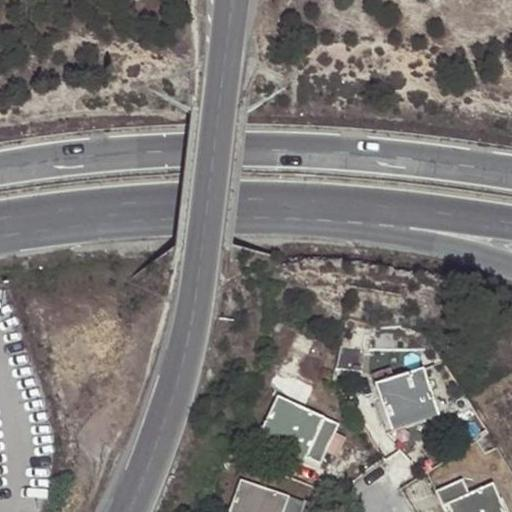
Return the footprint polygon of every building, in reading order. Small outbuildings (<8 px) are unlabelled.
[(378,388),(388,425),(420,415),(422,423),(438,418),(425,374),(378,388)] [(291,449),(289,455),(303,461),(305,456),(321,464),(338,427),(277,400),(259,435),(291,449)] [(420,415),(388,425),(391,432),(422,423),(420,415)] [(257,441),(289,455),(291,449),(259,435),(257,441)] [(448,507),(449,511),(501,511),(491,488),(470,496),(463,481),(436,493),(443,509),(448,507)] [(300,511),(303,505),(241,482),(230,511),(300,511)]
